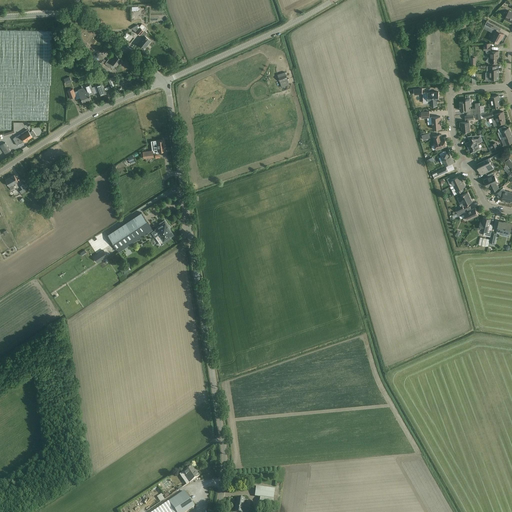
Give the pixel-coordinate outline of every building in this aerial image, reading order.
[(499,31),(501,28),(487,21),(485,25),(495,30),(490,39),(498,43),(501,37),(502,37),(504,34),(499,31)] [(138,25),(132,28),(143,37),(138,43),(144,48),(150,40),(145,36),(147,33),(138,25)] [(0,129),(11,129),(11,120),(48,120),(49,85),(51,85),(52,31),(0,29),(0,129)] [(490,51),(490,58),(488,59),(487,59),(486,60),(487,61),(487,62),(488,62),(490,62),(490,63),(499,62),(499,51),(490,51)] [(108,59),(104,63),(110,67),(111,65),(114,68),(116,66),(121,59),(121,60),(121,59),(115,55),(116,55),(111,61),(108,59)] [(487,66),(487,67),(487,71),(490,71),(490,74),(489,74),(486,77),(486,80),(487,81),(489,81),(490,80),(490,79),(499,79),(499,69),(495,69),(495,66),(487,66)] [(289,85),(285,72),(278,75),(282,87),(289,85)] [(84,84),(85,87),(82,88),(87,101),(91,99),(89,95),(91,94),(94,93),(90,82),(84,84)] [(96,86),(100,96),(106,94),(102,83),(96,86)] [(87,101),(82,88),(78,90),(74,92),(76,96),(75,96),(77,99),(81,98),(83,102),(87,101)] [(67,91),(70,98),(75,96),(76,96),(74,92),(73,89),(67,91)] [(439,100),(439,92),(428,93),(428,103),(431,103),(431,105),(437,105),(437,100),(439,100)] [(499,95),(489,97),(490,100),(491,100),(492,107),(501,106),(499,95)] [(481,111),(480,106),(479,106),(479,103),(475,103),(476,108),(471,108),(470,99),(466,99),(466,100),(463,100),(463,102),(459,102),(460,110),(464,110),(464,111),(467,111),(467,114),(466,114),(477,113),(481,113),(481,111)] [(494,114),(495,117),(492,118),(494,126),(506,122),(504,116),(504,115),(503,111),(494,114)] [(466,121),(461,122),(462,132),(470,131),(469,119),(474,119),(474,115),(465,116),(465,120),(466,120),(466,121)] [(441,128),(440,116),(432,117),(433,129),(441,128)] [(428,122),(428,128),(431,128),(431,119),(421,119),(421,122),(428,122)] [(501,128),(503,130),(501,131),(504,138),(501,139),(504,145),(511,141),(511,134),(509,127),(506,129),(505,126),(501,128)] [(13,138),(17,145),(24,141),(25,141),(32,136),(28,129),(13,138)] [(440,134),(433,136),(435,142),(434,142),(437,150),(441,149),(440,147),(446,146),(444,139),(442,140),(440,134)] [(470,143),(467,144),(471,153),(479,148),(477,143),(482,141),(480,136),(469,136),(471,141),(470,141),(470,142),(470,143)] [(164,139),(157,140),(154,141),(155,151),(158,151),(158,152),(165,151),(164,139)] [(0,145),(0,146),(5,154),(10,151),(5,143),(0,145)] [(440,153),(441,156),(445,166),(453,162),(453,160),(452,161),(451,159),(452,159),(449,152),(447,153),(446,150),(440,153)] [(491,158),(477,164),(478,167),(481,174),(485,172),(485,173),(489,171),(489,170),(493,168),(492,165),(491,165),(489,163),(491,162),(490,161),(491,161),(490,158),(491,158)] [(5,180),(8,184),(11,190),(14,188),(13,186),(15,185),(14,183),(18,181),(14,175),(5,180)] [(450,177),(447,178),(449,183),(452,182),(454,185),(463,181),(460,175),(451,180),(450,177)] [(484,180),(485,181),(488,187),(489,186),(492,191),(499,188),(496,183),(498,182),(494,175),(484,180)] [(465,186),(463,181),(454,185),(455,188),(452,190),(454,195),(460,192),(459,189),(465,186)] [(501,189),(496,194),(502,200),(502,201),(503,201),(510,202),(511,195),(511,192),(504,191),(505,189),(503,187),(501,189)] [(455,209),(457,212),(464,209),(463,206),(465,205),(473,202),(468,192),(460,195),(464,202),(460,204),(461,206),(455,209)] [(471,209),(470,206),(464,209),(457,212),(459,216),(464,214),(467,220),(478,215),(475,208),(471,209)] [(107,235),(117,250),(151,228),(141,212),(107,235)] [(483,235),(490,236),(493,226),(489,226),(491,219),(484,217),(482,222),(480,222),(479,228),(481,229),(481,230),(484,230),(483,235)] [(169,226),(165,220),(159,223),(160,225),(156,229),(152,232),(155,237),(159,234),(165,243),(171,238),(170,236),(173,234),(168,226),(169,226)] [(497,231),(510,233),(511,223),(507,222),(506,223),(499,221),(497,231)] [(480,236),(478,245),(482,245),(482,246),(483,246),(488,245),(490,239),(480,236)] [(97,262),(107,255),(104,250),(94,257),(97,262)] [(119,272),(122,278),(131,273),(128,267),(119,272)] [(186,477),(187,479),(189,483),(199,476),(197,473),(195,473),(194,472),(195,472),(192,467),(184,473),(186,477)] [(259,505),(272,507),(275,489),(256,487),(255,497),(260,497),(259,505)] [(184,491),(180,494),(169,502),(175,511),(186,511),(194,507),(184,491)] [(237,498),(235,511),(247,511),(248,505),(243,504),(244,499),(237,498)] [(175,511),(169,502),(153,511),(175,511)]
